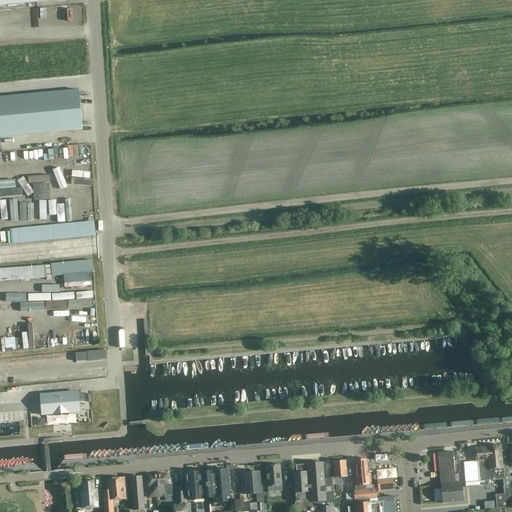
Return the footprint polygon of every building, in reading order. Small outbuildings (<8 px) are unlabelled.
[(0,137),(82,130),(78,90),(0,97),(0,137)] [(78,392),(40,395),(42,414),(79,411),(78,392)] [(504,494),(495,495),(496,509),(511,507),(506,451),(500,451),(500,445),(487,447),(473,449),(473,450),(473,454),(474,461),(463,462),(465,482),(479,481),(502,478),(504,494)] [(438,453),(441,484),(454,483),(451,451),(438,453)] [(355,491),(353,491),(354,500),(368,499),(377,499),(376,488),(374,488),(374,484),(370,484),(370,474),(367,475),(366,459),(357,460),(354,460),(355,478),(353,478),(354,486),(355,491)] [(334,477),(335,484),(337,484),(337,482),(341,481),(341,477),(347,476),(345,461),(332,462),(334,477)] [(295,511),(333,511),(332,490),(331,478),(323,478),(322,462),(307,464),(295,465),(296,473),(292,473),(294,493),(295,511)] [(281,485),(279,465),(265,466),(267,492),(275,492),(275,486),(281,485)] [(226,469),(212,470),(212,471),(210,471),(212,498),(214,498),(214,510),(214,511),(241,511),(240,500),(229,501),(226,469)] [(186,472),(189,500),(206,499),(212,498),(210,471),(204,472),(200,472),(200,471),(186,472)] [(258,472),(244,473),(246,494),(262,493),(261,486),(259,486),(258,472)] [(167,474),(156,475),(158,496),(171,495),(170,487),(168,487),(167,474)] [(146,476),(148,497),(158,496),(156,475),(146,476)] [(124,478),(106,479),(107,491),(103,491),(104,511),(112,511),(112,500),(125,499),(124,478)] [(130,480),(133,510),(144,509),(141,479),(130,480)] [(80,493),(81,499),(81,509),(98,508),(97,489),(93,489),(93,480),(82,481),(83,492),(80,493)] [(393,490),(392,482),(377,484),(378,492),(393,490)] [(441,484),(442,502),(462,500),(460,483),(454,483),(441,484)] [(435,486),(416,487),(417,499),(436,498),(435,486)] [(186,511),(185,491),(176,492),(176,505),(173,505),(173,511),(186,511)] [(243,496),(244,504),(254,503),(253,495),(243,496)] [(167,506),(167,497),(156,497),(156,507),(167,506)] [(368,499),(354,500),(355,511),(390,511),(390,500),(370,502),(369,502),(368,499)] [(266,511),(263,511),(263,503),(256,503),(257,511),(247,511),(266,511)]
